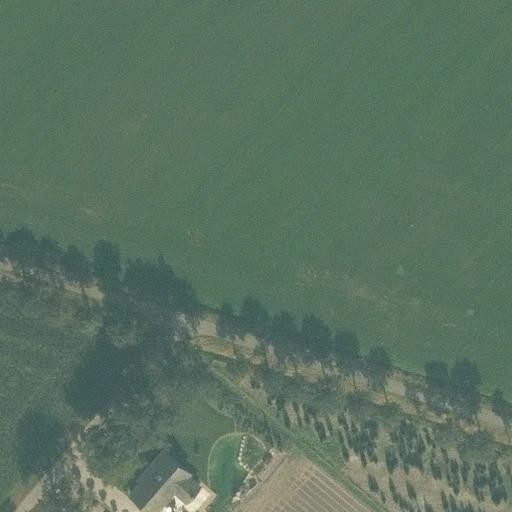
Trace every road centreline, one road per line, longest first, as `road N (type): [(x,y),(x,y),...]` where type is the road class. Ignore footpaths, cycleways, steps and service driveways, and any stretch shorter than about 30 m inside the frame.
road 1 (unclassified): [(511,425),(181,319)]
road 2 (unclassified): [(18,511),(181,319)]
road 3 (unclassified): [(181,319),(0,261)]
